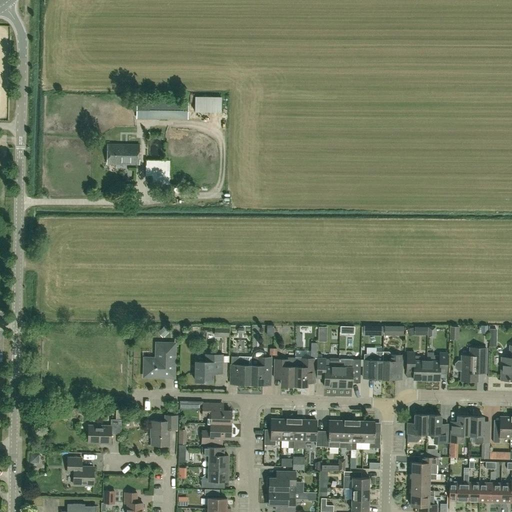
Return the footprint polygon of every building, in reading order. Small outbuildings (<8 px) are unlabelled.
[(223,110),(223,95),(196,94),(196,109),(223,110)] [(188,103),(137,102),(137,117),(187,118),(188,103)] [(107,144),(107,164),(139,165),(139,145),(107,144)] [(147,169),(171,170),(172,158),(147,157),(147,169)] [(165,325),(157,331),(163,337),(164,336),(165,337),(166,336),(167,337),(169,335),(168,334),(171,331),(165,325)] [(363,335),(382,335),(382,326),(363,325),(363,335)] [(384,335),(403,336),(403,326),(384,326),(384,335)] [(214,336),(229,337),(229,327),(215,327),(214,336)] [(250,349),(250,341),(237,341),(237,349),(250,349)] [(174,344),(157,344),(157,359),(145,359),(145,376),(163,376),(164,370),(173,370),(174,344)] [(511,345),(510,345),(510,357),(502,357),(501,380),(509,380),(510,382),(511,381),(511,345)] [(462,370),(461,381),(477,381),(478,367),(486,367),(486,348),(471,348),(470,356),(462,355),(462,360),(458,360),(455,363),(455,367),(458,370),(462,370)] [(363,378),(382,378),(383,360),(383,351),(377,351),(377,354),(364,354),(363,378)] [(383,351),(383,360),(382,378),(401,379),(402,355),(392,355),(389,352),(383,351)] [(426,380),(427,360),(420,360),(420,356),(414,355),(414,352),(407,352),(407,369),(414,369),(413,379),(426,380)] [(427,360),(426,380),(439,380),(440,370),(447,370),(447,353),(440,353),(440,355),(434,355),(434,361),(427,360)] [(210,362),(196,361),(196,381),(197,381),(197,383),(203,383),(204,381),(212,382),(212,373),(215,371),(222,371),(222,355),(210,354),(210,362)] [(250,384),(251,357),(231,356),(230,384),(250,384)] [(251,357),(250,384),(270,385),(271,357),(260,357),(258,360),(254,359),(251,357)] [(294,386),(295,358),(289,358),(289,359),(275,359),(274,378),(281,378),(281,385),(294,386)] [(295,358),(294,386),(307,386),(307,375),(309,374),(314,374),(315,358),(295,358)] [(338,387),(339,367),(330,366),(330,358),(317,358),(316,378),(324,378),(324,386),(338,387)] [(339,359),(339,367),(338,387),(352,387),(352,382),(360,382),(361,359),(339,359)] [(210,423),(231,424),(231,411),(219,410),(219,404),(203,403),(203,415),(211,415),(210,423)] [(427,434),(428,415),(415,414),(415,423),(408,423),(407,442),(417,442),(421,438),(421,434),(427,434)] [(177,429),(177,416),(165,415),(165,421),(151,421),(151,437),(152,437),(151,445),(169,445),(170,429),(177,429)] [(428,415),(427,434),(434,434),(434,442),(447,443),(448,424),(441,423),(441,415),(428,415)] [(470,435),(470,416),(457,415),(457,428),(450,428),(450,442),(464,442),(464,435),(470,435)] [(470,416),(470,435),(476,435),(476,442),(482,442),(489,442),(489,429),(483,429),(483,416),(470,416)] [(511,437),(511,417),(500,417),(500,427),(494,427),(493,442),(500,442),(500,437),(511,437)] [(111,433),(121,434),(121,420),(111,419),(111,425),(89,425),(88,441),(103,442),(103,443),(111,444),(111,433)] [(282,440),(282,419),(271,419),(271,429),(265,429),(264,445),(275,445),(275,439),(282,440)] [(282,419),(282,440),(288,440),(288,448),(293,448),(294,419),(282,419)] [(294,419),(293,448),(298,448),(298,440),(305,440),(306,420),(294,419)] [(306,420),(305,440),(316,440),(316,446),(322,446),(323,431),(317,431),(317,420),(306,420)] [(323,431),(322,446),(328,446),(328,447),(339,447),(340,441),(340,421),(329,420),(329,431),(323,431)] [(340,421),(340,441),(347,441),(346,449),(351,449),(352,421),(340,421)] [(364,421),(352,421),(351,449),(356,449),(356,442),(363,442),(364,421)] [(375,422),(364,421),(363,442),(369,442),(369,447),(380,448),(380,432),(375,432),(375,422)] [(79,432),(85,433),(87,424),(80,422),(79,432)] [(231,424),(210,423),(210,431),(202,431),(202,443),(218,444),(218,437),(231,437),(231,424)] [(490,442),(489,442),(482,442),(481,458),(489,458),(490,452),(490,442)] [(225,448),(216,448),(202,447),(202,455),(203,455),(203,457),(206,460),(209,460),(209,467),(228,468),(228,455),(225,455),(225,448)] [(30,454),(30,463),(39,463),(39,454),(30,454)] [(412,462),(412,473),(430,473),(430,464),(437,464),(437,457),(420,456),(420,462),(412,462)] [(93,485),(94,467),(81,467),(82,458),(68,457),(68,473),(74,473),(74,485),(93,485)] [(202,477),(202,480),(201,480),(201,487),(215,487),(216,480),(228,481),(228,468),(209,467),(209,475),(205,475),(202,477)] [(269,491),(295,492),(296,472),(282,471),(282,478),(272,478),(272,477),(268,476),(267,486),(269,486),(269,491)] [(344,471),(344,479),(343,488),(352,488),(369,489),(370,477),(362,477),(362,471),(345,471),(344,471)] [(430,484),(430,479),(436,479),(436,474),(430,474),(430,473),(412,473),(412,479),(410,479),(409,484),(430,484)] [(450,478),(449,494),(449,500),(468,501),(469,482),(469,474),(464,473),(463,482),(457,482),(457,481),(451,481),(451,478),(450,478)] [(501,483),(500,502),(511,502),(511,479),(511,483),(501,483)] [(469,482),(468,501),(479,501),(479,482),(469,482)] [(490,483),(479,482),(479,501),(490,501),(490,483)] [(501,483),(490,483),(490,501),(500,502),(501,483)] [(430,484),(409,484),(409,488),(411,488),(411,494),(429,495),(434,495),(434,491),(429,491),(430,484)] [(369,489),(352,488),(352,499),(369,499),(369,489)] [(104,491),(104,501),(114,501),(114,491),(104,491)] [(281,511),(295,511),(295,492),(269,491),(269,496),(267,496),(267,505),(271,505),(271,504),(275,504),(275,511),(281,511)] [(126,511),(142,511),(142,503),(136,503),(136,493),(125,493),(125,503),(127,503),(126,511)] [(433,504),(434,495),(429,495),(411,494),(411,506),(419,506),(418,511),(437,511),(438,504),(433,504)] [(178,497),(178,506),(187,506),(187,497),(178,497)] [(208,509),(231,509),(231,508),(227,508),(227,498),(208,498),(208,509)] [(326,498),(321,498),(321,511),(333,511),(334,505),(326,505),(326,498)] [(369,499),(352,499),(351,510),(369,511),(369,499)] [(95,511),(96,506),(85,506),(85,504),(67,503),(67,511),(61,511),(60,511),(95,511)]
